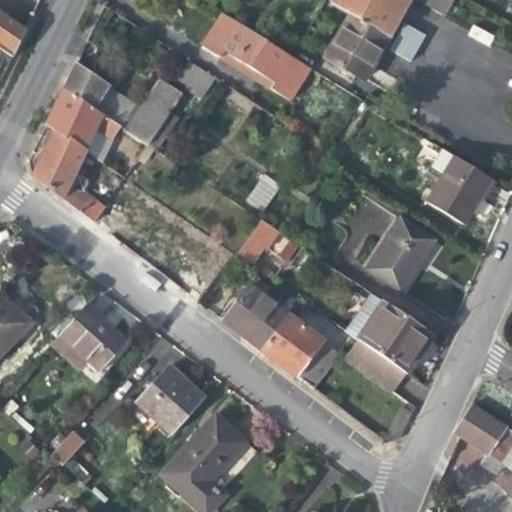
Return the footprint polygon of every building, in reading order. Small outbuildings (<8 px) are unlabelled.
[(333,0),(332,4),(349,13),(389,36),(402,13),(409,0),(333,0)] [(416,0),(444,16),(452,0),(416,0)] [(0,48),(13,57),(25,31),(0,13),(0,48)] [(389,36),(349,13),(323,59),(364,82),(389,36)] [(388,49),(409,62),(426,36),(406,22),(388,49)] [(275,83),(292,57),(239,25),(222,51),(275,83)] [(214,77),(189,61),(177,79),(187,86),(185,89),(200,99),(214,77)] [(139,109),(75,66),(70,76),(63,91),(120,128),(147,146),(153,150),(155,151),(178,119),(168,112),(170,110),(148,95),(139,109)] [(158,80),(148,95),(170,110),(181,94),(159,79),(158,80)] [(98,161),(120,128),(63,91),(57,103),(47,125),(53,129),(85,152),(98,161)] [(75,172),(85,152),(53,129),(43,149),(32,174),(31,176),(92,222),(103,207),(81,190),(87,181),(75,172)] [(144,164),(153,150),(147,146),(137,159),(144,164)] [(491,179),(453,156),(425,201),(464,224),(476,203),(491,179)] [(120,185),(124,179),(117,174),(113,180),(120,185)] [(264,174),(245,199),(261,212),(281,186),(264,174)] [(365,268),(401,292),(420,263),(435,240),(399,217),(365,268)] [(277,232),(260,220),(236,253),(251,264),(263,248),(265,250),(277,232)] [(288,261),(298,246),(281,235),(272,251),(288,261)] [(223,321),(262,350),(288,316),(289,315),(250,285),(223,321)] [(370,292),(356,313),(368,321),(379,306),(422,335),(407,356),(417,363),(424,352),(435,336),(370,292)] [(0,355),(29,323),(0,296),(0,355)] [(379,306),(368,321),(356,340),(406,373),(409,375),(417,363),(407,356),(422,335),(379,306)] [(81,308),(59,334),(100,371),(126,342),(113,329),(109,334),(99,324),(81,308)] [(356,340),(368,321),(356,313),(343,331),(356,340)] [(323,342),(288,316),(262,350),(297,377),(301,371),(311,359),(323,342)] [(393,393),(406,373),(356,340),(343,359),(393,393)] [(172,434),(204,398),(184,379),(168,365),(154,380),(151,377),(146,383),(149,386),(135,401),(172,434)] [(312,379),(301,371),(297,377),(308,385),(312,379)] [(487,456),(506,427),(473,406),(454,435),(487,456)] [(160,474),(201,511),(217,494),(207,485),(245,443),(228,427),(214,415),(160,474)] [(511,431),(506,427),(487,456),(482,464),(498,474),(503,466),(511,471),(511,431)] [(68,435),(51,454),(63,465),(80,445),(68,435)] [(220,490),(217,494),(201,511),(210,511),(226,495),(220,490)]
